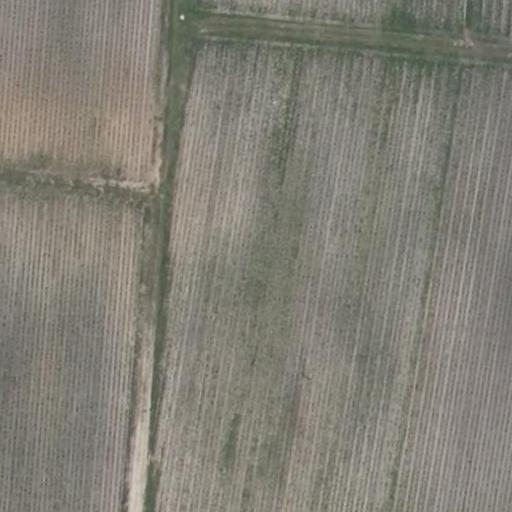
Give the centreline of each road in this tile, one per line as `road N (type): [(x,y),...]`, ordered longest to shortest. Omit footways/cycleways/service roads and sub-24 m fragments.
road 1 (track): [(178,0),(140,511)]
road 2 (track): [(176,25),(511,54)]
road 3 (track): [(164,191),(0,169)]
